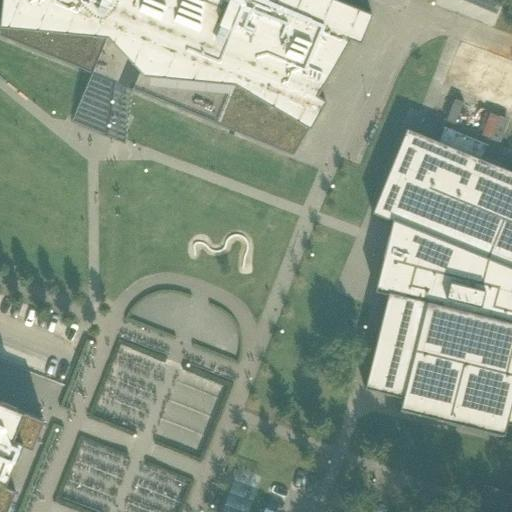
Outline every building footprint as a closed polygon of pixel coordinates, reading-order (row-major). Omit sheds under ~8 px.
[(1,0),(0,17),(0,34),(292,154),(323,100),(314,95),(348,37),(358,41),(370,13),(336,0),(1,0)] [(462,0),(496,14),(501,0),(462,0)] [(455,99),(446,121),(489,139),(498,117),(455,99)] [(505,423),(511,424),(511,171),(482,159),(488,145),(443,127),(437,141),(406,128),(371,212),(391,221),(387,236),(390,238),(386,256),(382,255),(374,290),(387,294),(364,388),(402,397),(398,414),(501,439),(505,423)] [(0,511),(5,511),(14,489),(3,485),(13,460),(14,461),(16,455),(20,444),(31,448),(43,419),(0,402),(0,511)] [(504,511),(511,496),(484,485),(477,503),(500,511),(504,511)]
